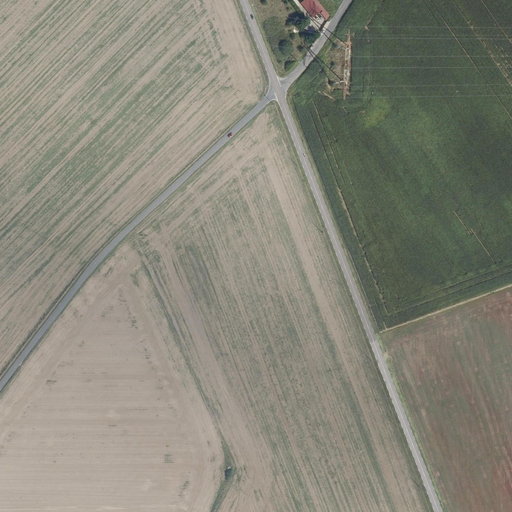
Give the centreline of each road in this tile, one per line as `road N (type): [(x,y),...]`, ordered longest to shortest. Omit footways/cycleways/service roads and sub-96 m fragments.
road 1 (primary): [(438,511),(278,91)]
road 2 (unclassified): [(0,387),(104,253),(278,91)]
